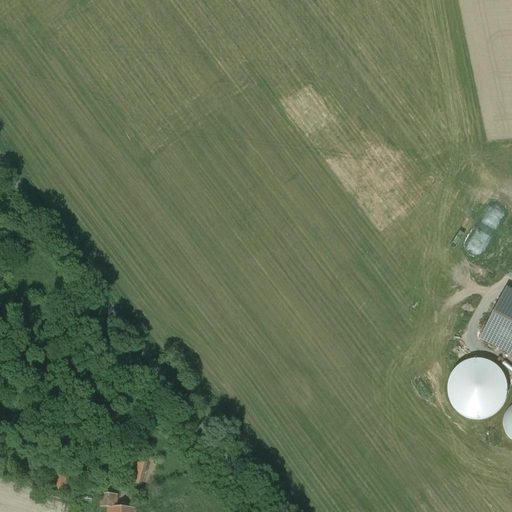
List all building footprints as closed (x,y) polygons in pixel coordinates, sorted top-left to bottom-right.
[(480,339),(511,355),(511,292),(505,289),(480,339)] [(495,423),(509,370),(458,357),(445,409),(495,423)] [(143,481),(149,462),(139,459),(133,478),(143,481)] [(56,472),(52,489),(66,492),(70,475),(56,472)] [(117,495),(102,494),(101,507),(108,508),(107,511),(135,511),(136,509),(116,508),(117,495)]
